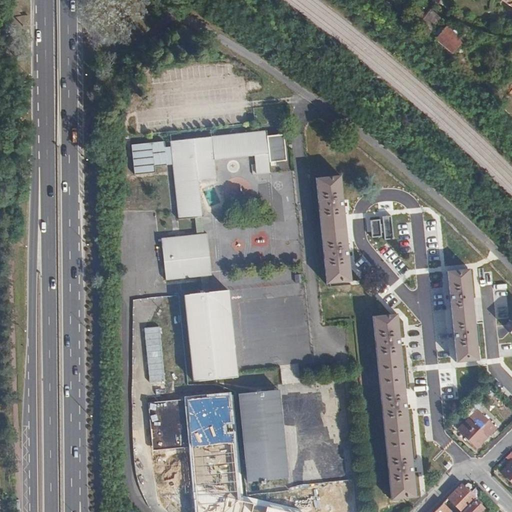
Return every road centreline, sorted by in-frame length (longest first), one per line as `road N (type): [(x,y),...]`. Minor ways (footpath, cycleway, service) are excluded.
road 1 (primary): [(45,7),(31,301),(33,511)]
road 2 (primary): [(45,7),(51,511)]
road 3 (primary): [(70,286),(68,0)]
road 4 (residential): [(159,511),(150,499),(140,404),(143,229)]
road 5 (primary): [(83,511),(70,286)]
road 6 (primary): [(71,511),(70,286)]
